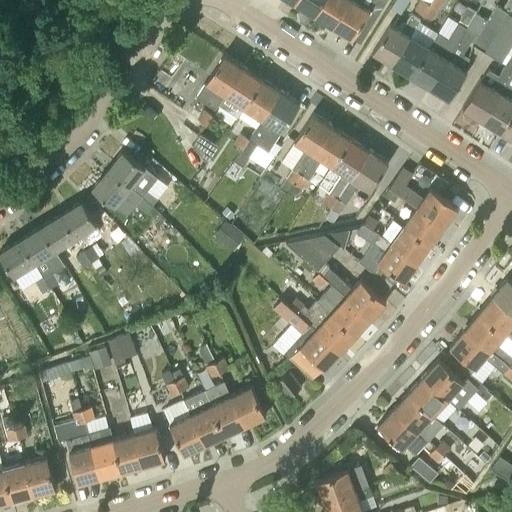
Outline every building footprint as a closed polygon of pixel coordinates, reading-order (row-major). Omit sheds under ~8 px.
[(295,0),(295,1),(314,13),(322,0),(295,0)] [(322,0),(314,13),(333,25),(348,0),(322,0)] [(348,0),(333,25),(352,37),(360,42),(376,16),(386,0),(348,0)] [(401,13),(409,0),(395,0),(391,7),(401,13)] [(419,0),(415,8),(423,13),(429,3),(423,0),(419,0)] [(431,0),(429,3),(423,13),(432,18),(443,0),(431,0)] [(511,0),(506,0),(502,8),(509,13),(511,7),(511,0)] [(411,74),(429,86),(475,11),(476,9),(469,4),(448,37),(438,31),(430,45),(429,45),(411,74)] [(473,43),(486,51),(509,13),(502,8),(497,5),(488,19),(479,34),(473,43)] [(475,11),(429,86),(449,98),(467,68),(469,56),(464,52),(476,32),(479,34),(488,19),(475,11)] [(372,50),(392,62),(410,33),(420,17),(411,12),(401,27),(391,21),(372,50)] [(511,14),(509,13),(486,51),(499,59),(511,38),(511,14)] [(392,62),(411,74),(429,45),(410,33),(392,62)] [(462,106),(482,118),(511,70),(511,42),(506,51),(511,55),(499,73),(489,67),(481,77),(462,106)] [(206,80),(225,93),(244,65),(224,52),(206,80)] [(218,105),(237,117),(244,106),(262,77),(244,65),(225,93),(218,105)] [(511,70),(482,118),(501,130),(511,111),(511,70)] [(244,106),(262,117),(280,89),(262,77),(244,106)] [(268,150),(281,130),(300,102),(280,89),(262,117),(256,126),(249,137),(268,150)] [(206,124),(213,114),(204,108),(198,118),(206,124)] [(286,177),(294,182),(312,155),(332,124),(313,111),(294,139),(306,147),(286,177)] [(511,137),(511,111),(501,130),(511,137)] [(321,158),(332,165),(351,136),(332,124),(312,155),(294,182),(302,187),(321,158)] [(230,150),(238,155),(249,138),(241,132),(230,150)] [(207,161),(218,145),(201,133),(193,145),(207,161)] [(322,200),(332,206),(349,180),(370,148),(351,136),(332,165),(341,171),(322,200)] [(249,138),(238,155),(246,160),(257,143),(249,138)] [(123,148),(108,167),(131,186),(131,185),(142,194),(147,188),(157,176),(146,167),(123,148)] [(358,182),(369,189),(388,160),(370,148),(349,180),(332,206),(340,211),(358,182)] [(433,217),(444,225),(458,206),(430,186),(423,197),(405,184),(413,173),(402,166),(389,184),(399,192),(417,205),(433,217)] [(115,205),(131,186),(108,167),(92,186),(115,205)] [(389,184),(383,193),(393,200),(399,192),(389,184)] [(142,196),(153,204),(158,197),(147,188),(142,196)] [(147,212),(153,204),(142,196),(136,203),(147,212)] [(77,237),(98,224),(82,199),(61,212),(77,237)] [(404,223),(431,242),(444,225),(433,217),(417,205),(404,223)] [(227,208),(222,213),(230,220),(235,215),(227,208)] [(56,250),(77,237),(61,212),(41,224),(56,250)] [(364,221),(373,228),(379,220),(369,213),(364,221)] [(382,234),(418,260),(431,242),(404,223),(403,225),(393,218),(382,234)] [(213,234),(233,249),(245,234),(225,219),(213,234)] [(374,241),(377,242),(362,262),(372,269),(389,285),(399,275),(405,279),(418,260),(382,234),(373,228),(364,221),(357,230),(373,242),(374,241)] [(35,262),(56,250),(41,224),(20,237),(35,262)] [(324,261),(339,244),(326,232),(286,240),(318,268),(324,261)] [(0,251),(15,275),(35,262),(20,237),(0,249),(0,251)] [(85,250),(91,261),(100,256),(93,245),(85,250)] [(272,245),(265,251),(268,256),(275,250),(272,245)] [(84,266),(91,261),(85,250),(77,255),(84,266)] [(95,267),(91,261),(84,266),(80,268),(87,281),(99,274),(95,267)] [(345,294),(370,317),(386,300),(360,277),(353,286),(330,266),(324,261),(318,268),(323,273),(327,278),(331,281),(340,288),(339,289),(345,294)] [(44,275),(51,287),(59,282),(52,270),(44,275)] [(321,285),(327,278),(319,271),(313,278),(321,285)] [(43,292),(51,287),(44,275),(36,280),(43,292)] [(492,294),(511,309),(511,279),(507,276),(492,294)] [(330,311),(355,334),(370,317),(345,294),(339,289),(340,288),(331,281),(316,298),(331,311),(330,311)] [(511,309),(492,294),(479,310),(506,333),(511,337),(511,309)] [(355,334),(330,311),(331,311),(316,298),(309,307),(297,295),(290,303),(311,322),(341,350),(355,334)] [(290,304),(281,297),(273,306),(303,332),(296,341),(294,340),(283,352),(289,357),(312,377),(323,365),(325,367),(341,350),(311,322),(290,304)] [(511,353),(498,342),(506,333),(479,310),(464,327),(491,350),(509,365),(511,367),(511,353)] [(476,367),(491,350),(464,327),(450,345),(476,367)] [(109,339),(108,339),(115,362),(116,365),(126,362),(124,357),(137,353),(129,331),(109,339)] [(95,368),(112,363),(105,340),(89,346),(95,368)] [(206,365),(215,360),(206,341),(201,344),(198,348),(206,365)] [(91,362),(89,354),(74,358),(76,367),(91,362)] [(215,360),(220,371),(229,367),(224,356),(215,360)] [(448,397),(464,380),(439,357),(423,374),(448,397)] [(71,368),(69,360),(38,369),(41,381),(72,371),(71,368)] [(220,371),(215,360),(206,365),(211,375),(220,371)] [(175,379),(184,375),(179,363),(169,367),(175,379)] [(511,379),(511,378),(511,367),(509,365),(503,372),(511,379)] [(166,383),(175,379),(169,367),(160,371),(166,383)] [(301,386),(289,370),(277,379),(289,395),(301,386)] [(433,413),(448,397),(423,374),(408,390),(433,413)] [(175,379),(180,390),(189,386),(184,375),(175,379)] [(180,390),(175,379),(166,383),(171,395),(180,390)] [(225,433),(245,423),(231,392),(230,392),(224,379),(205,388),(212,402),(211,403),(225,433)] [(231,392),(245,423),(266,414),(251,383),(231,392)] [(418,430),(433,413),(408,390),(393,406),(418,430)] [(71,400),(73,410),(82,408),(79,398),(71,400)] [(206,442),(225,433),(211,403),(191,411),(206,442)] [(83,408),(86,419),(96,416),(93,405),(83,408)] [(418,430),(393,406),(377,423),(403,447),(405,444),(416,453),(428,440),(418,430)] [(76,421),(86,419),(83,408),(82,408),(73,410),(75,418),(76,421)] [(184,452),(206,442),(191,411),(170,421),(184,452)] [(136,440),(142,464),(165,457),(153,412),(130,418),(136,440)] [(78,481),(100,475),(88,432),(86,419),(76,421),(75,418),(55,424),(58,439),(66,437),(78,481)] [(122,469),(142,464),(136,440),(130,418),(110,423),(111,426),(110,426),(122,469)] [(16,426),(19,437),(29,435),(26,423),(16,426)] [(9,440),(19,437),(16,426),(6,428),(9,440)] [(100,475),(122,469),(110,426),(88,432),(100,475)] [(436,446),(445,454),(451,447),(443,439),(436,446)] [(438,461),(445,454),(436,446),(429,453),(438,461)] [(483,449),(478,455),(485,461),(490,456),(483,449)] [(24,460),(33,493),(56,487),(47,454),(24,460)] [(511,462),(499,454),(491,467),(510,480),(511,476),(511,462)] [(412,465),(430,481),(438,472),(420,456),(412,465)] [(12,498),(33,493),(24,460),(3,465),(12,498)] [(390,476),(398,467),(391,460),(383,469),(390,476)] [(0,501),(12,498),(3,465),(0,466),(0,501)] [(324,500),(366,485),(359,465),(348,469),(348,467),(316,478),(324,500)] [(398,467),(390,476),(397,483),(405,474),(398,467)] [(328,511),(355,511),(364,509),(360,498),(372,494),(369,484),(366,485),(324,500),(328,511)]
